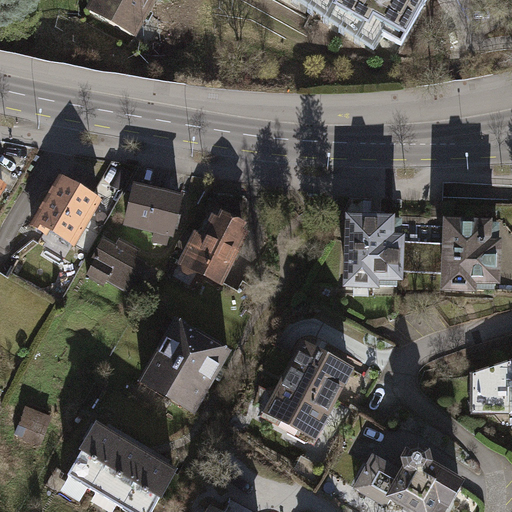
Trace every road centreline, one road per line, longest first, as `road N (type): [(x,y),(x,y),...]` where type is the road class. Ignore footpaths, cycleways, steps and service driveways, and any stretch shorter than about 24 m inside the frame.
road 1 (secondary): [(511,135),(375,143),(262,137),(0,88)]
road 2 (residential): [(511,321),(415,353),(400,370),(408,399),(493,469),(498,511)]
